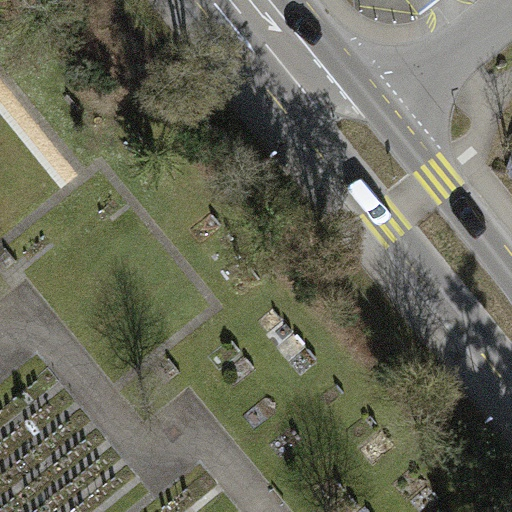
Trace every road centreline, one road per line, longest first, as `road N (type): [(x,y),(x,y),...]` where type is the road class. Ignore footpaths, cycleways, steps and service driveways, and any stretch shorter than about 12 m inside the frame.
road 1 (secondary): [(312,73),(322,130),(511,359)]
road 2 (secondary): [(511,280),(376,110)]
road 3 (residential): [(511,9),(376,110)]
